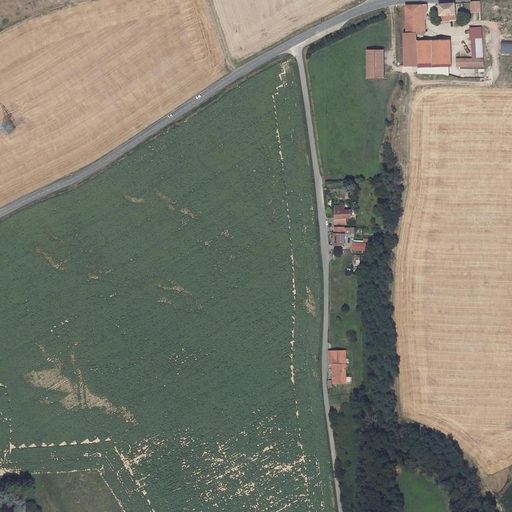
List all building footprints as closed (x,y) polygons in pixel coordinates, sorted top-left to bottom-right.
[(479,5),(471,5),(471,14),(480,13),(479,5)] [(454,6),(439,7),(439,18),(447,18),(447,22),(455,22),(454,6)] [(427,15),(426,8),(414,9),(405,10),(406,69),(451,70),(450,44),(449,44),(448,40),(442,40),(442,44),(417,45),(417,38),(424,37),(424,20),(427,15)] [(471,47),(477,47),(482,47),(481,31),(470,32),(471,47)] [(511,53),(511,41),(501,41),(501,53),(511,53)] [(453,62),(453,70),(483,70),(482,47),(477,47),(477,62),(453,62)] [(384,55),(367,56),(368,83),(384,83),(384,55)] [(449,70),(414,70),(414,78),(450,78),(449,70)] [(331,213),(332,221),(343,222),(343,215),(348,215),(348,207),(341,207),(341,202),(332,203),(331,213)] [(347,225),(332,224),(332,242),(342,242),(341,232),(347,232),(347,225)] [(346,381),(346,368),(342,368),(342,353),(334,353),(334,362),(334,381),(346,381)]
